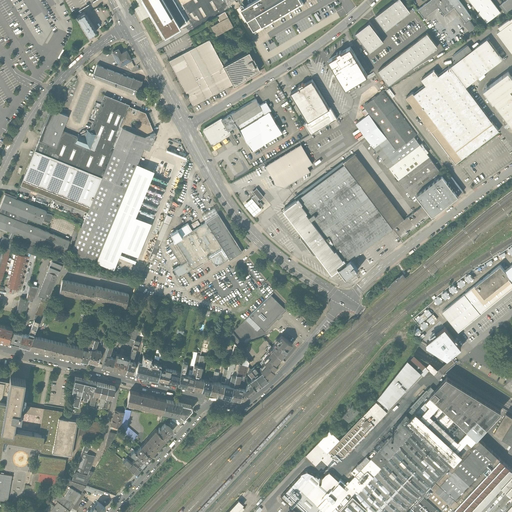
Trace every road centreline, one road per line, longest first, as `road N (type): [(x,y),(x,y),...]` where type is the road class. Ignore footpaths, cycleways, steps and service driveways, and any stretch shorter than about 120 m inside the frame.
road 1 (tertiary): [(184,126),(252,234),(346,302)]
road 2 (unclassified): [(184,126),(317,46),(372,0)]
road 3 (residential): [(0,348),(206,405)]
road 4 (tertiary): [(346,302),(511,170)]
road 5 (residential): [(130,24),(48,92),(0,172)]
road 6 (tertiary): [(346,302),(511,405)]
road 7 (residential): [(206,405),(249,402),(346,302)]
road 8 (residential): [(113,511),(206,405)]
